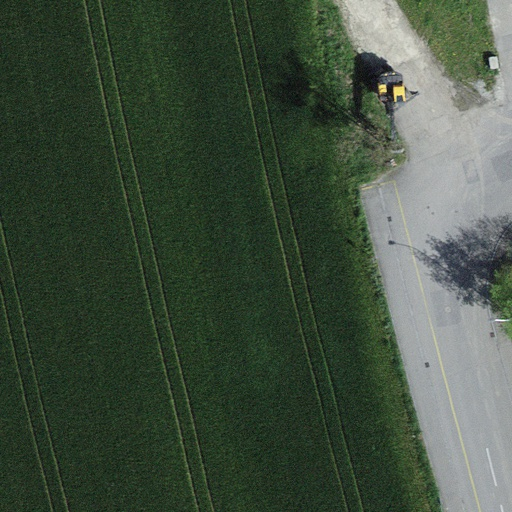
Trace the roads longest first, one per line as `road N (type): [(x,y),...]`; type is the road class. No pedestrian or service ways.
road 1 (residential): [(508,511),(446,279)]
road 2 (residential): [(511,163),(458,195),(443,240),(446,279)]
